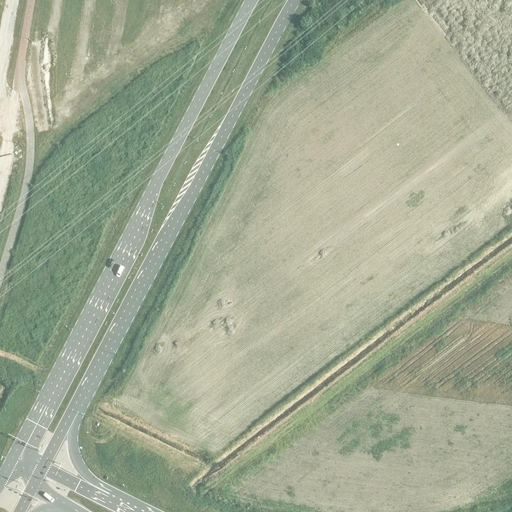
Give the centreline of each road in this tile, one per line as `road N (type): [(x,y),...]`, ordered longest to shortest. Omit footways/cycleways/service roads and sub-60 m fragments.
road 1 (secondary): [(251,0),(12,459)]
road 2 (secondary): [(78,402),(295,0)]
